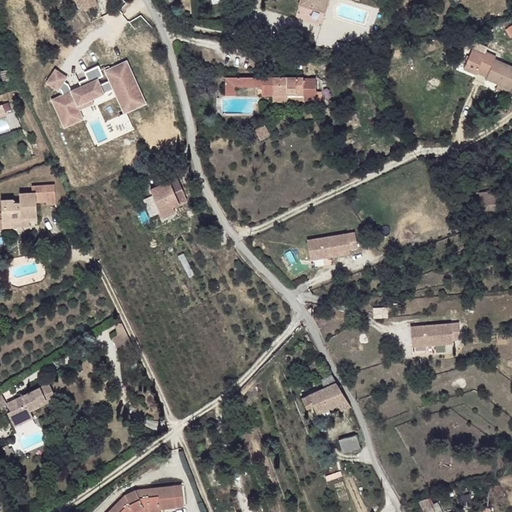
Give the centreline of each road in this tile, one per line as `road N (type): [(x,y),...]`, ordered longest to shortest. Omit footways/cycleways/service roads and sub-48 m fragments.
road 1 (unclassified): [(304,312),(257,267),(207,194),(177,69),(148,0)]
road 2 (residential): [(304,312),(224,397),(59,511)]
road 3 (unclassified): [(403,511),(304,312)]
